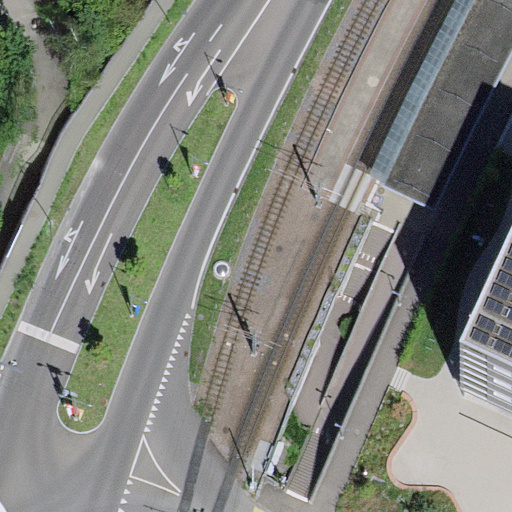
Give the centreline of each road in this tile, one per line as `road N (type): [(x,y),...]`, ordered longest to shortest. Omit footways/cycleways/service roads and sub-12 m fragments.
road 1 (primary): [(246,0),(178,85),(114,194),(45,344),(0,492)]
road 2 (primary): [(91,511),(201,225),(272,73),(292,0)]
